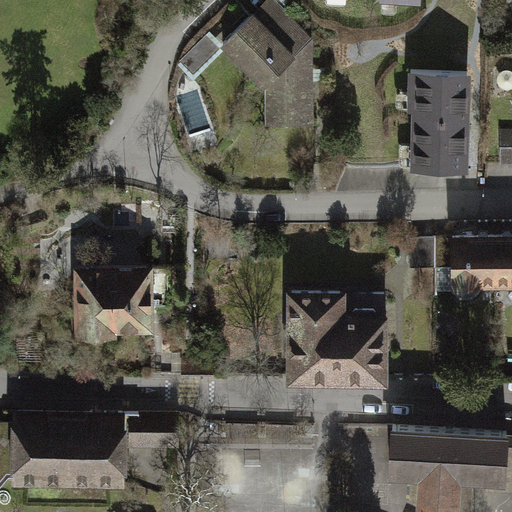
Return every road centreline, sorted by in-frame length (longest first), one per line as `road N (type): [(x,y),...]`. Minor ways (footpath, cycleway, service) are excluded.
road 1 (residential): [(0,386),(511,403)]
road 2 (residential): [(153,143),(202,193),(232,201),(511,203)]
road 3 (residential): [(153,143),(33,194),(0,198)]
road 4 (residential): [(210,0),(160,58),(149,94),(153,143)]
